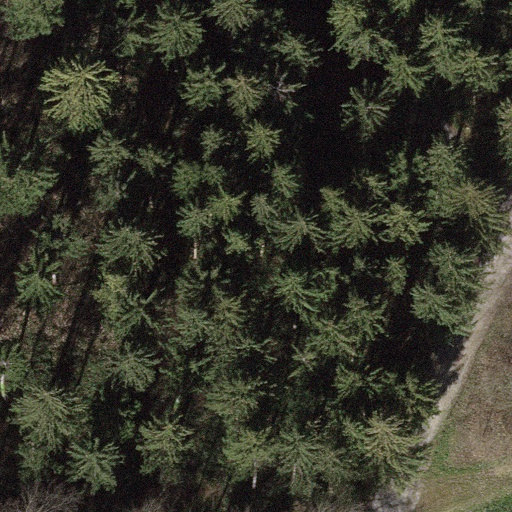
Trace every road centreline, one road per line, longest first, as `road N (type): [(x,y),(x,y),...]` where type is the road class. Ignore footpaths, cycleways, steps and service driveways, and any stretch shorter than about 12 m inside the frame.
road 1 (track): [(392,511),(511,244)]
road 2 (track): [(380,0),(462,170),(511,239)]
